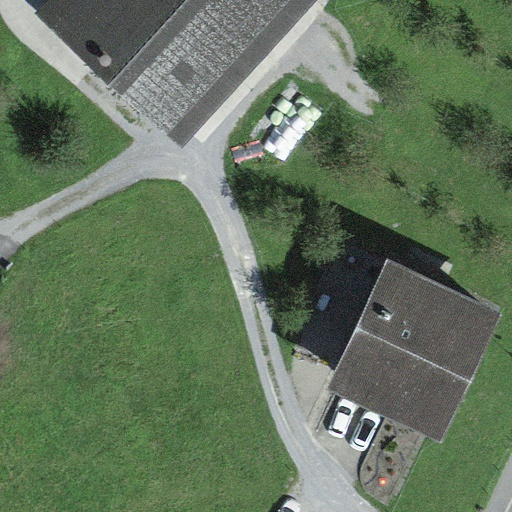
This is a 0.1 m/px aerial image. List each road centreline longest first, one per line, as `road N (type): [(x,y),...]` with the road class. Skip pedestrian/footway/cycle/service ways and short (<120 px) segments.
road 1 (track): [(0,245),(134,170),(175,162),(192,170),(229,221),(296,437),(355,511)]
road 2 (track): [(175,162),(40,34),(18,0)]
